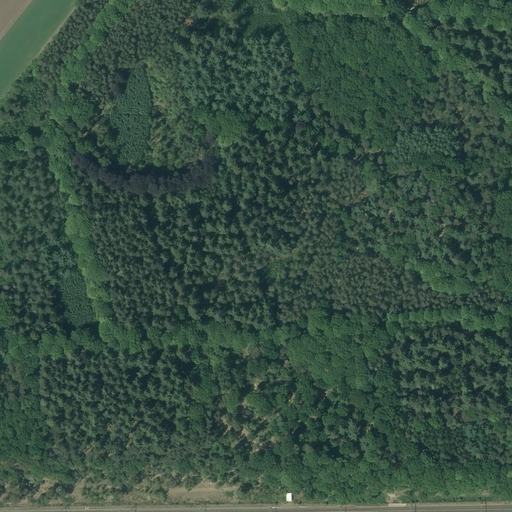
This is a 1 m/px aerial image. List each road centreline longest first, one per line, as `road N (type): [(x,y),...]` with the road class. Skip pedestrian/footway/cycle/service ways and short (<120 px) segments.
road 1 (unknown): [(131,0),(69,71),(57,154),(134,187),(176,185),(197,175),(231,138),(270,129),(366,165),(453,154),(482,176),(489,219),(511,233)]
road 2 (unclassified): [(511,117),(389,0)]
